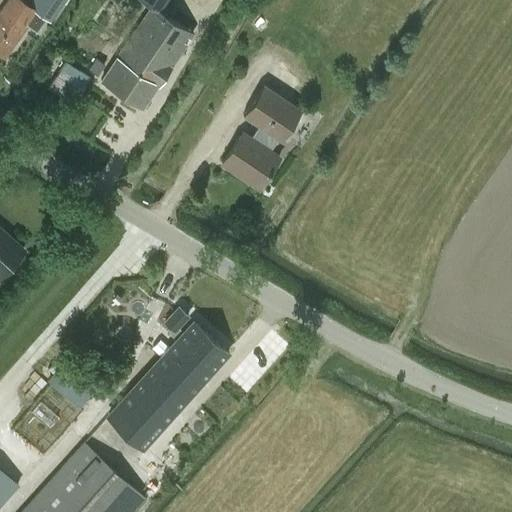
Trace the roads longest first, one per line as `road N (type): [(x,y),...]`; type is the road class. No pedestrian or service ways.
road 1 (unclassified): [(511,412),(377,359),(0,135)]
road 2 (track): [(17,511),(105,410),(187,249)]
